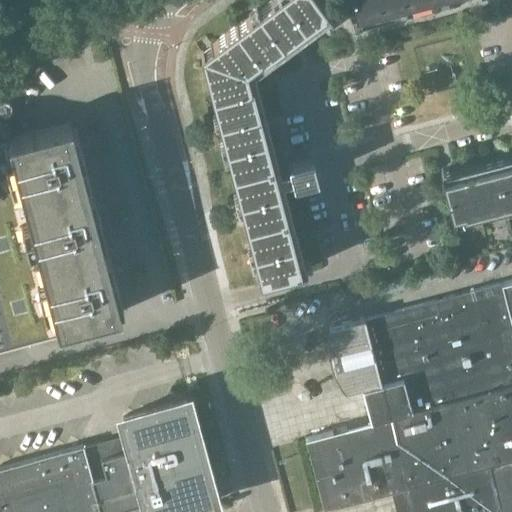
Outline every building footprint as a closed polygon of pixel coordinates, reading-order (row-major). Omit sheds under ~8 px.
[(259,60),(327,10),(318,0),(269,0),(199,52),(259,280),(299,269),(251,83),(249,84),(245,68),(258,58),(259,60)] [(350,0),(355,20),(382,13),(383,19),(395,19),(405,13),(404,7),(432,0),(350,0)] [(80,146),(75,127),(70,128),(69,124),(70,123),(69,122),(11,137),(5,115),(6,115),(8,114),(9,113),(10,112),(10,111),(11,109),(11,108),(11,106),(10,105),(10,104),(9,103),(8,102),(6,101),(5,101),(4,101),(2,101),(1,101),(0,102),(0,101),(0,349),(63,333),(62,327),(119,312),(118,311),(117,306),(122,305),(114,273),(96,208),(80,146)] [(285,167),(279,169),(282,182),(289,180),(292,179),(293,182),(316,176),(311,157),(288,163),(288,166),(285,167)] [(451,220),(452,219),(511,203),(511,160),(441,179),(451,220)] [(370,420),(304,437),(322,506),(402,485),(408,511),(511,511),(511,278),(364,317),(364,316),(328,325),(344,389),(361,385),(370,420)] [(149,511),(169,511),(215,500),(212,490),(188,397),(123,415),(128,433),(83,445),(82,444),(0,465),(0,511),(100,511),(146,500),(149,511)]
